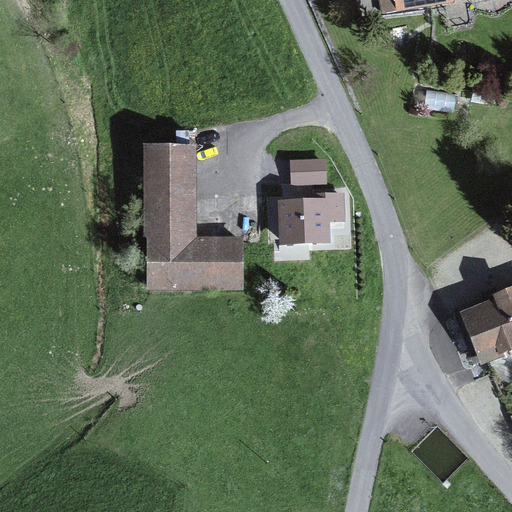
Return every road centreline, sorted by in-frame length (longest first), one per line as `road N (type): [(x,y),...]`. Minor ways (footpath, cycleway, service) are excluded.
road 1 (unclassified): [(290,0),(391,249),(396,317)]
road 2 (residential): [(511,479),(396,317)]
road 3 (unclassified): [(396,317),(355,511)]
